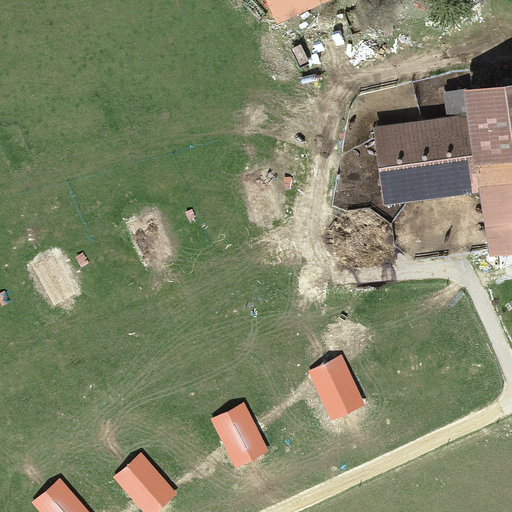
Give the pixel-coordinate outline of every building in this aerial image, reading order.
[(268,0),(274,15),(316,0),(268,0)] [(511,80),(465,89),(470,116),(381,131),(394,208),(483,192),(493,251),(511,248),(511,80)] [(366,404),(341,355),(308,371),(333,421),(366,404)] [(269,452),(244,402),(211,418),(236,468),(269,452)] [(157,511),(177,494),(141,452),(113,477),(143,511),(157,511)] [(88,511),(59,478),(31,502),(39,511),(88,511)]
